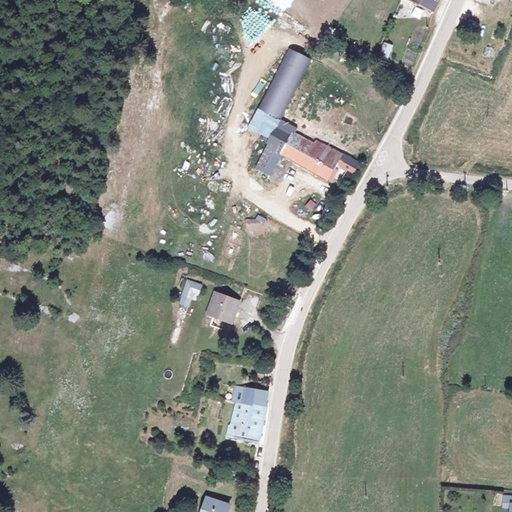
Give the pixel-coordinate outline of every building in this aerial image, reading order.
[(441,0),(415,0),(414,3),(425,8),(435,13),(441,0)] [(388,60),(392,45),(386,43),(382,58),(388,60)] [(486,47),(484,55),(491,57),(493,48),(486,47)] [(254,118),(277,129),(303,71),(279,61),(254,118)] [(389,61),(382,74),(389,77),(396,64),(389,61)] [(278,153),(331,183),(336,174),(340,169),(352,176),(360,163),(321,141),(318,146),(296,134),(287,149),(282,146),(278,153)] [(309,199),(304,207),(311,211),(315,204),(309,199)] [(228,231),(236,214),(230,211),(221,228),(228,231)] [(198,295),(182,289),(175,312),(183,315),(189,297),(191,300),(195,302),(198,295)] [(216,292),(207,313),(231,322),(235,311),(240,301),(216,292)] [(290,304),(285,301),(278,312),(283,315),(290,304)] [(263,390),(234,386),(232,399),(236,400),(241,401),(260,404),(260,403),(262,397),(263,390)] [(261,441),(265,420),(266,403),(260,403),(260,404),(241,401),(236,400),(232,421),(230,422),(229,433),(229,437),(251,440),(261,441)] [(207,498),(203,511),(227,511),(229,505),(207,498)]
